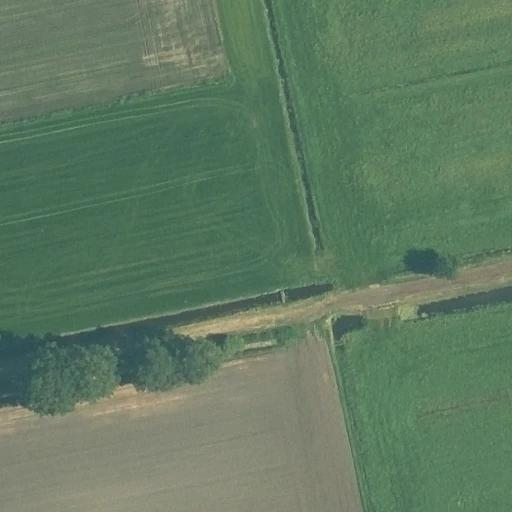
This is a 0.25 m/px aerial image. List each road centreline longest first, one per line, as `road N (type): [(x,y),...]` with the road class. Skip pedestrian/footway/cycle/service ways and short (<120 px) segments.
road 1 (track): [(511,268),(0,375)]
road 2 (track): [(305,311),(345,511)]
